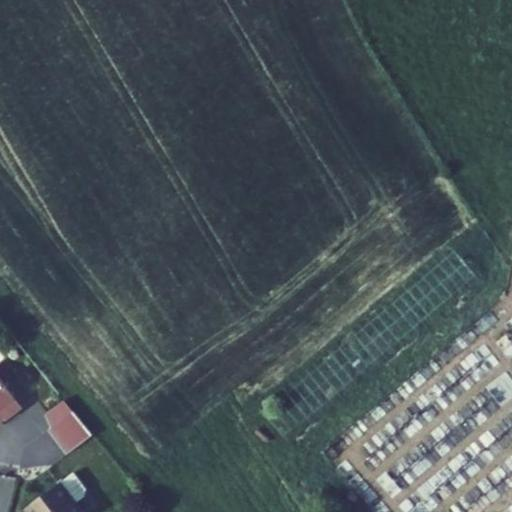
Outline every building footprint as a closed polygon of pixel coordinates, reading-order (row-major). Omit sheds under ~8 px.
[(451,247),(384,302),(412,336),(479,281),(451,247)] [(340,384),(384,348),(362,322),(319,358),(340,384)] [(41,434),(65,415),(46,392),(23,410),(41,434)] [(36,511),(58,495),(32,463),(0,488),(10,499),(6,503),(11,511),(9,511),(36,511)] [(9,511),(11,511),(6,503),(2,506),(6,511),(9,511)]
